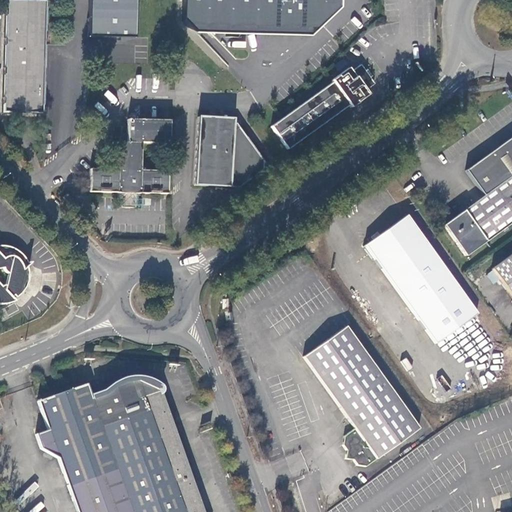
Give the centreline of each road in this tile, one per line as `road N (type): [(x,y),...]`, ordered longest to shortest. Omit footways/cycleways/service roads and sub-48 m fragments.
road 1 (tertiary): [(472,48),(450,85),(185,283)]
road 2 (unclassified): [(263,511),(214,373),(181,320)]
road 3 (tertiary): [(88,252),(0,154)]
